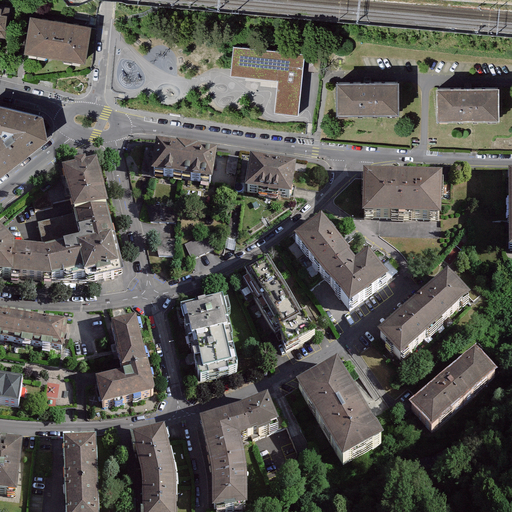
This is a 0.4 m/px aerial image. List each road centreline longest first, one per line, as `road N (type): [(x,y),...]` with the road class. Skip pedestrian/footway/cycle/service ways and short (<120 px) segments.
road 1 (residential): [(185,415),(275,385),(346,343),(414,283),(398,258),(323,199)]
road 2 (residential): [(124,123),(350,155)]
road 3 (residential): [(323,199),(237,262),(151,295)]
road 4 (residential): [(0,426),(84,430),(185,415)]
road 5 (residential): [(114,134),(151,295)]
road 6 (residential): [(350,155),(511,161)]
road 7 (residential): [(151,295),(72,307),(0,301)]
road 8 (residential): [(151,295),(185,415)]
